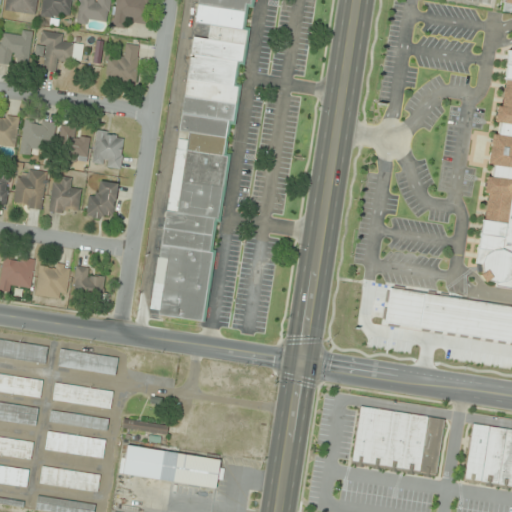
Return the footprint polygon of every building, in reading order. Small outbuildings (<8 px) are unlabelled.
[(6,0),(5,12),(35,15),(36,0),(6,0)] [(42,0),(40,15),(70,20),(72,0),(42,0)] [(106,26),(110,0),(79,0),(76,21),(106,26)] [(149,0),(116,0),(114,15),(146,20),(149,0)] [(202,322),(248,0),(197,0),(194,24),(209,26),(207,39),(193,37),(179,131),(187,133),(186,141),(177,139),(160,259),(166,260),(158,316),(202,322)] [(511,0),(501,0),(500,12),(511,13),(511,0)] [(32,34),(12,31),(12,36),(1,35),(0,38),(0,63),(9,65),(10,58),(28,60),(32,34)] [(64,34),(42,32),(40,49),(46,50),(44,71),(57,72),(58,62),(72,63),(74,44),(63,44),(64,34)] [(511,35),(508,35),(489,176),(488,176),(475,266),(481,267),(478,284),(511,288),(511,35)] [(139,46),(121,45),(119,60),(108,59),(105,80),(135,83),(139,46)] [(0,115),(0,148),(16,149),(18,117),(0,115)] [(30,156),(31,148),(51,151),(55,124),(24,120),(19,154),(30,156)] [(78,129),(61,126),(57,157),(86,161),(89,139),(76,137),(78,129)] [(119,169),(124,135),(96,131),(91,165),(119,169)] [(40,210),(46,173),(19,169),(13,206),(40,210)] [(0,203),(5,204),(9,173),(0,171),(0,203)] [(78,213),(78,189),(72,189),(72,178),(51,178),(51,213),(78,213)] [(86,216),(111,220),(118,184),(100,181),(97,194),(90,193),(86,216)] [(0,290),(9,292),(10,285),(31,287),(34,260),(3,256),(0,279),(0,290)] [(70,267),(39,263),(35,296),(65,300),(70,267)] [(103,277),(89,277),(90,268),(74,268),(74,298),(102,298),(103,277)] [(0,358),(45,364),(47,347),(0,340),(0,358)] [(115,376),(117,358),(59,350),(57,367),(115,376)] [(0,392),(39,398),(42,381),(0,374),(0,392)] [(112,391),(54,383),(52,401),(109,409),(112,391)] [(0,421),(35,425),(37,407),(0,403),(0,421)] [(443,419),(358,408),(350,465),(436,477),(443,419)] [(48,424),(106,431),(108,419),(50,412),(48,424)] [(121,431),(166,434),(167,424),(122,422),(121,431)] [(511,487),(511,430),(471,425),(463,481),(511,487)] [(105,440),(47,433),(44,451),(102,459),(105,440)] [(0,455),(30,460),(33,442),(0,437),(0,455)] [(218,490),(222,460),(123,446),(119,476),(218,490)] [(0,483),(26,487),(28,469),(0,465),(0,483)] [(39,485),(97,492),(99,475),(41,467),(39,485)] [(40,511),(93,511),(95,504),(37,497),(35,511),(40,511)] [(0,504),(22,508),(23,502),(0,498),(0,504)]
